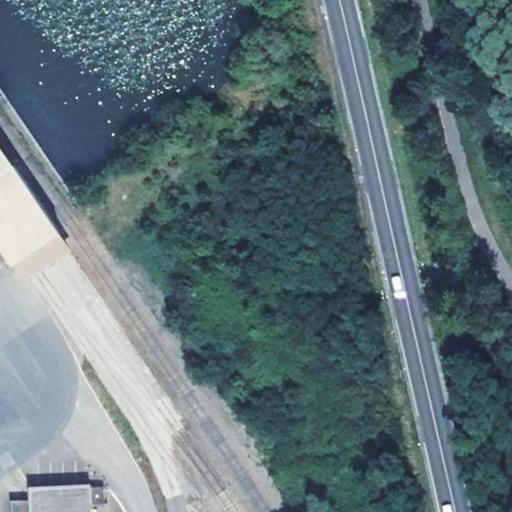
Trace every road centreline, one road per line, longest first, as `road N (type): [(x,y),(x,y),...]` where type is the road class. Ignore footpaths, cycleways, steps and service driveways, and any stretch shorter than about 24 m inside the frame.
road 1 (tertiary): [(338,0),(455,511)]
road 2 (unknown): [(30,436),(28,377),(0,320)]
